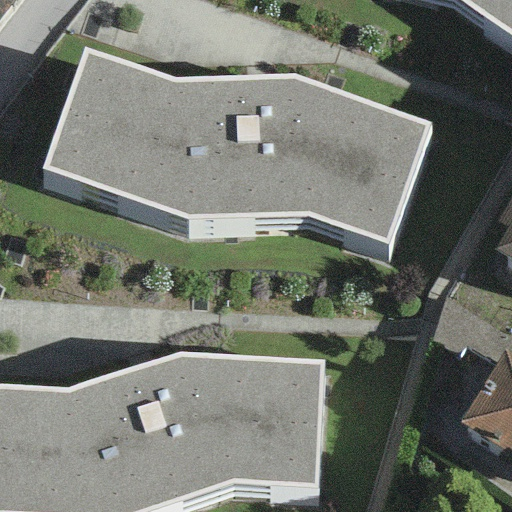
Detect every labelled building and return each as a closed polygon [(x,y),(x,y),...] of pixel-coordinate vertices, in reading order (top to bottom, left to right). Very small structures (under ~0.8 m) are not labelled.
[(0,0),(0,21),(16,0),(0,0)] [(511,0),(466,0),(511,34),(511,0)] [(173,79),(87,49),(46,168),(186,218),(311,213),(389,239),(432,130),(297,75),(173,79)] [(511,205),(489,246),(511,259),(511,205)] [(511,354),(505,350),(460,424),(511,455),(511,354)] [(63,393),(0,388),(0,511),(144,511),(239,483),(318,487),(328,360),(179,353),(63,393)]
